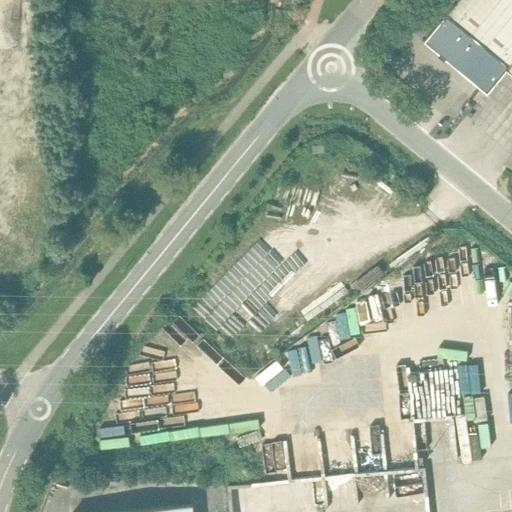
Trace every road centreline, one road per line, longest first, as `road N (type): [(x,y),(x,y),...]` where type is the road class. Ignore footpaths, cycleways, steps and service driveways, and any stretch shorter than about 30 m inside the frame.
road 1 (tertiary): [(40,410),(320,60)]
road 2 (unclassified): [(511,219),(320,60)]
